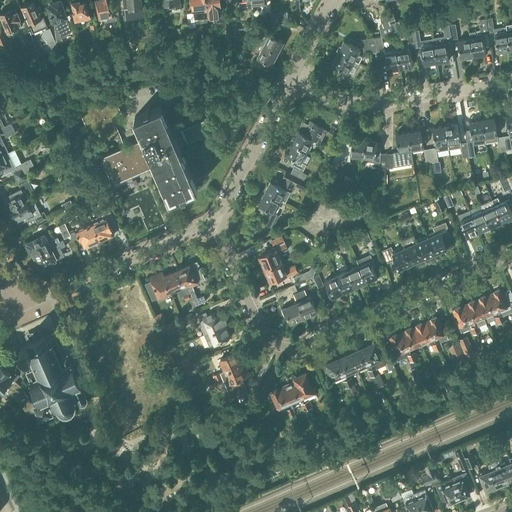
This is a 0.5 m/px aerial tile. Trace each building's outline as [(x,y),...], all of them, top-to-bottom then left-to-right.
[(45,38),(47,40),(50,45),(52,49),(58,47),(50,27),(49,28),(44,16),(43,17),(41,14),(42,13),(38,4),(36,5),(34,0),(28,3),(27,2),(24,4),(23,5),(21,6),(33,32),(42,29),(44,33),(42,36),(45,38)] [(54,27),(55,30),(55,32),(57,34),(71,32),(60,0),(59,0),(53,2),(53,4),(48,5),(53,21),(54,21),(56,24),(54,24),(54,27)] [(82,0),(81,0),(80,0),(73,0),(71,0),(77,21),(90,17),(85,0),(82,0)] [(96,0),(100,18),(106,17),(108,22),(115,20),(111,0),(96,0)] [(123,0),(124,9),(122,9),(124,22),(146,20),(144,6),(142,6),(141,0),(123,0)] [(171,6),(171,9),(172,8),(173,12),(181,11),(179,0),(163,0),(164,5),(166,5),(166,7),(171,6)] [(192,0),(193,10),(207,9),(206,0),(192,0)] [(206,0),(207,9),(208,17),(222,16),(220,0),(206,0)] [(239,0),(251,0),(251,2),(247,3),(248,10),(252,9),(251,0),(238,0),(239,0)] [(251,0),(252,9),(253,9),(253,6),(268,5),(267,0),(251,0)] [(3,10),(3,12),(0,13),(0,14),(8,32),(23,25),(21,20),(17,12),(14,13),(12,8),(9,9),(7,8),(5,8),(3,10)] [(288,23),(287,12),(278,13),(279,24),(288,23)] [(187,13),(189,27),(190,27),(190,31),(195,30),(195,27),(196,26),(195,13),(187,13)] [(271,13),(272,25),(279,24),(278,13),(271,13)] [(394,13),(388,15),(392,25),(394,33),(404,30),(402,20),(397,22),(394,13)] [(379,25),(381,36),(382,35),(382,36),(394,33),(392,25),(388,15),(381,17),(383,24),(379,25)] [(236,17),(229,17),(230,30),(237,29),(236,17)] [(486,18),(489,33),(495,32),(492,17),(486,18)] [(489,33),(486,18),(480,19),(482,34),(489,33)] [(449,25),(449,21),(442,22),(446,40),(452,39),(450,25),(449,25)] [(450,25),(452,39),(458,38),(456,24),(450,25)] [(185,38),(184,27),(177,28),(178,39),(185,38)] [(126,31),(128,41),(135,40),(133,29),(126,31)] [(34,40),(30,30),(24,33),(28,43),(34,40)] [(421,44),(419,30),(413,31),(415,45),(421,44)] [(470,37),(471,44),(473,56),(486,54),(483,35),(481,36),(481,30),(475,31),(469,32),(470,37)] [(259,43),(264,45),(278,53),(284,41),(265,31),(263,34),(261,33),(256,43),(258,44),(258,45),(259,43)] [(402,44),(396,45),(397,50),(400,68),(413,66),(410,48),(409,46),(415,45),(413,31),(406,32),(408,45),(402,44)] [(507,31),(495,33),(498,52),(510,50),(509,43),(507,31)] [(375,37),(377,47),(378,52),(385,51),(382,36),(382,35),(381,36),(375,37)] [(449,60),(448,50),(453,49),(452,39),(446,40),(445,35),(433,37),(434,44),(435,48),(437,62),(449,60)] [(375,37),(369,38),(371,53),(378,52),(377,47),(375,37)] [(470,37),(458,39),(461,58),(473,56),(471,44),(470,37)] [(371,53),(369,38),(362,40),(364,54),(371,53)] [(339,51),(338,52),(354,60),(359,63),(363,56),(358,53),(360,49),(344,40),(341,46),(339,45),(337,50),(339,51)] [(256,48),(261,50),(257,57),(272,64),(278,53),(264,45),(259,43),(258,45),(256,48)] [(434,44),(421,46),(424,64),(437,62),(434,44)] [(384,52),(387,70),(400,68),(397,50),(384,52)] [(354,60),(338,52),(332,64),(348,72),(350,69),(355,71),(359,63),(354,60)] [(212,57),(212,66),(221,65),(221,56),(212,57)] [(222,75),(231,74),(230,67),(221,67),(222,75)] [(239,76),(253,74),(252,68),(238,70),(239,76)] [(129,176),(156,164),(171,199),(198,187),(192,173),(180,146),(210,133),(204,119),(174,132),(162,104),(135,116),(144,137),(125,145),(120,134),(119,134),(112,118),(121,114),(115,99),(78,104),(94,140),(117,138),(121,147),(100,156),(113,186),(130,179),(129,176)] [(69,120),(64,108),(56,111),(60,123),(69,120)] [(0,128),(9,124),(5,114),(0,116),(0,128)] [(509,135),(503,136),(506,151),(511,149),(511,148),(510,138),(511,137),(511,114),(506,115),(509,135)] [(486,143),(498,141),(500,152),(506,151),(503,136),(498,137),(497,135),(498,135),(495,117),(482,119),(486,143)] [(471,129),(465,130),(467,142),(469,157),(475,156),(473,140),(479,139),(480,144),(486,143),(482,119),(469,121),(471,129)] [(298,130),(291,142),(308,150),(312,143),(315,144),(318,140),(321,142),(327,130),(323,128),(324,127),(311,120),(309,124),(303,121),(298,130)] [(0,156),(9,152),(1,135),(5,133),(6,137),(16,132),(12,123),(9,124),(0,128),(0,156)] [(77,136),(71,123),(61,127),(68,141),(77,136)] [(461,147),(463,158),(469,157),(467,142),(461,143),(461,141),(458,123),(445,125),(449,149),(461,147)] [(430,148),(433,163),(432,163),(434,173),(441,171),(440,161),(438,161),(437,151),(449,149),(445,125),(433,128),(436,148),(430,148)] [(424,148),(421,129),(409,131),(412,150),(424,148)] [(400,152),(401,154),(404,153),(405,156),(413,155),(412,150),(409,131),(396,134),(399,152),(400,152)] [(352,143),(340,142),(331,166),(337,169),(340,160),(350,161),(351,156),(362,157),(362,160),(365,139),(353,137),(352,143)] [(362,161),(380,163),(380,168),(387,168),(387,153),(381,153),(381,154),(376,154),(378,141),(365,139),(362,160),(362,161)] [(285,154),(294,158),(291,164),(303,171),(307,164),(302,162),(308,150),(291,142),(285,154)] [(433,163),(430,148),(424,149),(426,164),(432,163),(433,163)] [(31,158),(22,163),(15,149),(9,152),(0,156),(0,171),(4,169),(6,173),(11,171),(12,173),(13,172),(16,177),(25,172),(25,173),(36,168),(31,158)] [(294,167),(291,173),(290,174),(303,181),(307,174),(294,167)] [(277,183),(278,181),(274,179),(273,181),(271,180),(265,192),(281,201),(285,203),(295,184),(306,189),(309,184),(303,181),(290,174),(285,171),(282,178),(284,179),(281,185),(277,183)] [(25,173),(25,172),(16,177),(19,183),(28,178),(25,173)] [(511,188),(507,177),(499,179),(504,191),(511,188)] [(19,184),(21,188),(5,196),(12,210),(34,199),(33,197),(36,195),(28,179),(19,184)] [(329,191),(324,188),(323,191),(318,200),(323,202),(329,191)] [(329,191),(323,202),(328,205),(334,194),(329,191)] [(259,204),(272,211),(265,224),(271,227),(278,214),(275,213),(281,201),(265,192),(259,204)] [(333,208),(339,197),(334,194),(328,205),(333,208)] [(454,205),(449,194),(443,197),(448,208),(454,205)] [(339,211),(345,200),(339,197),(333,208),(339,211)] [(500,202),(498,197),(492,200),(502,222),(511,217),(511,212),(506,199),(500,202)] [(41,213),(34,199),(12,210),(19,224),(35,216),(38,223),(48,218),(44,211),(41,213)] [(344,214),(350,203),(345,200),(339,211),(344,214)] [(492,200),(481,205),(491,227),(502,222),(492,200)] [(349,217),(355,206),(350,203),(344,214),(349,217)] [(491,227),(481,205),(470,210),(479,231),(491,227)] [(92,219),(92,221),(100,239),(114,233),(110,224),(115,222),(109,206),(101,209),(103,214),(92,219)] [(354,220),(361,209),(355,206),(349,217),(354,220)] [(361,209),(354,220),(360,223),(366,212),(361,209)] [(458,215),(468,237),(479,231),(470,210),(458,215)] [(76,228),(80,239),(82,238),(85,246),(100,239),(92,221),(76,228)] [(446,221),(433,227),(435,232),(427,235),(436,254),(453,247),(450,238),(444,240),(440,231),(448,227),(446,221)] [(368,228),(373,238),(379,236),(374,226),(368,228)] [(264,227),(252,232),(254,236),(266,232),(264,227)] [(367,230),(361,232),(366,243),(371,241),(367,230)] [(29,244),(28,244),(30,250),(32,249),(34,254),(60,241),(58,237),(50,241),(46,234),(29,242),(29,244)] [(412,265),(424,260),(416,241),(416,240),(414,234),(401,240),(404,246),(412,263),(411,263),(412,265)] [(424,260),(436,254),(427,235),(416,240),(416,241),(424,260)] [(263,252),(264,254),(259,256),(265,269),(282,261),(278,253),(288,249),(285,243),(284,244),(281,236),(272,240),(275,247),(263,252)] [(335,241),(336,243),(339,249),(340,252),(346,249),(341,238),(335,241)] [(60,241),(34,254),(40,265),(49,260),(50,262),(55,260),(54,258),(56,257),(63,254),(60,249),(66,246),(63,239),(60,241)] [(411,263),(412,263),(404,246),(393,251),(391,248),(384,251),(388,260),(395,257),(397,261),(391,263),(395,272),(412,265),(411,263)] [(378,277),(373,266),(375,265),(372,260),(373,259),(370,254),(357,260),(359,265),(367,282),(378,277)] [(206,278),(198,261),(178,269),(194,306),(206,301),(204,295),(198,298),(192,284),(206,278)] [(282,261),(265,269),(270,281),(275,279),(276,281),(298,271),(295,265),(285,269),(282,261)] [(367,282),(359,265),(347,270),(355,287),(367,282)] [(184,295),(186,300),(191,299),(194,306),(178,269),(164,275),(163,272),(171,292),(177,290),(180,297),(184,295)] [(306,274),(299,276),(302,282),(314,276),(311,270),(305,273),(306,274)] [(355,287),(347,270),(336,275),(344,292),(355,287)] [(151,277),(160,297),(171,292),(163,272),(151,277)] [(319,274),(314,276),(318,288),(324,285),(319,274)] [(324,280),(332,297),(344,292),(336,275),(324,280)] [(275,293),(277,299),(293,292),(291,286),(275,293)] [(495,290),(495,292),(490,294),(502,321),(507,319),(504,313),(503,313),(501,308),(509,304),(502,289),(500,290),(499,288),(495,290)] [(305,289),(294,294),(297,301),(304,317),(318,311),(311,295),(308,297),(305,289)] [(491,312),(494,318),(495,318),(497,324),(502,321),(490,294),(485,296),(485,295),(480,297),(481,298),(477,300),(479,306),(482,305),(485,313),(485,315),(491,312)] [(470,301),(470,303),(465,305),(477,332),(481,330),(478,324),(476,319),(485,315),(485,313),(482,305),(479,306),(477,300),(475,301),(474,299),(470,301)] [(281,308),(285,316),(287,315),(291,323),(304,317),(297,301),(281,308)] [(453,310),(463,331),(470,328),(473,334),(477,332),(465,305),(460,307),(459,306),(455,308),(456,309),(453,310)] [(200,320),(202,326),(200,327),(203,334),(209,332),(225,324),(228,323),(224,316),(222,316),(221,313),(220,313),(219,311),(203,318),(203,319),(200,320)] [(167,324),(162,313),(155,316),(160,327),(167,324)] [(431,318),(432,319),(427,321),(438,349),(443,347),(439,337),(446,334),(445,333),(446,333),(439,316),(437,317),(436,316),(431,318)] [(167,324),(160,327),(163,334),(176,329),(173,321),(167,324)] [(423,345),(429,342),(432,344),(434,351),(438,349),(427,321),(422,323),(421,322),(417,324),(417,325),(414,327),(418,336),(420,335),(423,343),(423,345)] [(209,332),(203,334),(208,346),(214,343),(214,344),(230,337),(225,324),(209,332)] [(407,330),(402,332),(410,349),(423,343),(420,335),(418,336),(414,327),(411,328),(411,327),(406,329),(407,330)] [(35,406),(35,407),(35,412),(40,422),(54,415),(54,414),(58,412),(60,414),(64,416),(68,416),(72,414),(75,411),(76,407),(76,403),(74,400),(76,399),(77,402),(79,405),(83,406),(86,405),(88,401),(88,398),(85,390),(87,389),(85,384),(82,385),(79,378),(82,377),(79,369),(76,370),(72,363),(71,363),(68,354),(63,356),(57,341),(58,341),(54,332),(46,335),(45,334),(29,341),(27,342),(28,343),(20,346),(24,355),(19,361),(24,374),(27,373),(30,380),(30,381),(30,382),(33,388),(29,390),(33,398),(37,397),(40,403),(35,406)] [(398,359),(399,361),(406,357),(412,369),(417,366),(414,359),(411,353),(409,349),(410,349),(402,332),(397,334),(396,333),(392,335),(392,336),(390,337),(397,353),(395,353),(398,359)] [(459,339),(467,357),(475,353),(467,336),(459,339)] [(382,357),(375,342),(364,347),(380,386),(385,384),(380,373),(378,368),(388,364),(384,356),(382,357)] [(450,347),(455,360),(463,357),(458,344),(450,347)] [(368,370),(371,377),(376,388),(380,386),(364,347),(350,353),(353,361),(355,360),(359,368),(359,369),(370,364),(372,368),(368,370)] [(236,352),(220,359),(226,371),(241,364),(236,352)] [(353,361),(350,353),(338,358),(345,375),(359,369),(359,368),(355,360),(353,361)] [(180,367),(191,362),(189,356),(177,361),(180,367)] [(326,363),(334,380),(345,375),(338,358),(326,363)] [(0,393),(6,387),(14,393),(28,415),(35,412),(35,407),(35,406),(21,385),(15,380),(20,374),(13,368),(11,371),(1,362),(0,363),(0,393)] [(191,362),(180,367),(183,374),(194,369),(191,362)] [(220,373),(231,397),(248,390),(242,377),(249,374),(246,366),(243,368),(241,364),(226,371),(220,373)] [(315,392),(307,372),(295,377),(304,397),(315,392)] [(293,407),(293,408),(301,405),(304,411),(309,409),(305,401),(304,402),(302,398),(304,397),(295,377),(294,377),(296,381),(283,386),(291,403),(290,403),(292,407),(293,407)] [(347,379),(353,393),(358,391),(352,377),(347,379)] [(353,393),(347,379),(343,381),(349,396),(353,394),(353,393)] [(272,390),(273,391),(271,392),(278,408),(290,403),(291,403),(283,386),(278,389),(277,388),(272,390)] [(426,416),(436,412),(433,405),(423,409),(426,416)] [(293,407),(292,407),(286,410),(290,416),(296,413),(293,408),(293,407)] [(465,457),(461,449),(454,452),(462,470),(469,467),(465,457)] [(469,455),(465,457),(469,467),(476,464),(473,456),(475,455),(473,451),(468,453),(469,455)] [(435,464),(444,460),(441,454),(432,458),(435,464)] [(435,485),(441,497),(446,495),(449,503),(460,498),(451,478),(441,482),(440,479),(439,479),(431,459),(423,462),(428,474),(433,486),(435,485)] [(505,462),(501,463),(508,481),(511,479),(511,461),(511,460),(505,462)] [(495,466),(496,466),(490,468),(497,486),(508,481),(501,463),(495,466)] [(484,471),(484,470),(479,472),(486,490),(497,486),(490,468),(484,471)] [(470,494),(468,490),(473,488),(467,471),(451,478),(460,498),(470,494)] [(421,476),(426,488),(433,486),(428,474),(421,476)] [(389,479),(389,477),(384,480),(392,496),(397,494),(389,479)] [(380,481),(384,490),(382,491),(386,499),(392,496),(384,480),(380,481)] [(427,511),(433,509),(425,489),(414,493),(422,511),(427,511)] [(348,494),(348,495),(355,511),(360,509),(352,492),(348,494)] [(404,497),(409,511),(422,511),(414,493),(404,497)] [(337,497),(339,500),(342,499),(348,511),(352,511),(355,511),(348,495),(343,498),(342,495),(337,497)]
